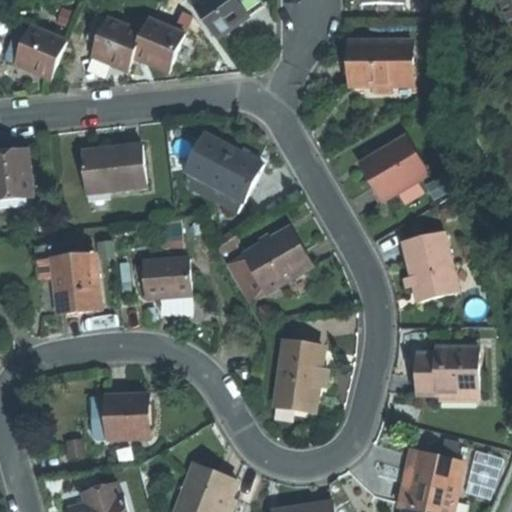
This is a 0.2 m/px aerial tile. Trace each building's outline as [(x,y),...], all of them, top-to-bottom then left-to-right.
[(211,0),(202,6),(224,38),(241,26),(257,15),(247,0),(211,0)] [(268,0),(247,0),(257,15),(272,5),(268,0)] [(116,66),(134,74),(141,58),(151,33),(118,19),(117,21),(105,16),(94,40),(106,45),(100,58),(100,59),(116,66)] [(151,33),(141,58),(159,66),(178,74),(183,61),(194,37),(194,36),(157,20),(151,33)] [(57,82),(73,45),(36,29),(35,31),(22,26),(12,50),(24,55),(20,66),(38,74),(57,82)] [(206,42),(194,37),(183,61),(195,66),(206,42)] [(419,40),(354,43),(355,60),(356,86),(383,85),(401,84),(421,83),(419,40)] [(401,84),(383,85),(384,93),(401,92),(401,84)] [(209,134),(189,171),(249,204),(269,167),(241,152),(209,134)] [(417,138),(368,165),(378,183),(390,203),(438,176),(417,138)] [(115,152),(87,155),(92,197),(152,190),(148,148),(115,152)] [(0,156),(0,202),(37,199),(32,153),(9,156),(0,156)] [(296,230),(252,256),(274,293),(318,267),(306,246),(296,230)] [(420,273),(426,301),(467,292),(454,233),(413,242),(420,273)] [(59,257),(66,314),(89,311),(110,309),(103,252),(59,257)] [(149,260),(152,298),(174,297),(196,295),(194,257),(149,260)] [(426,400),(485,390),(478,343),(437,350),(438,356),(419,359),(422,377),(426,400)] [(292,345),(283,403),(324,409),(327,389),(329,369),(332,350),(292,345)] [(336,370),(329,369),(327,389),(333,390),(334,382),(336,370)] [(116,398),(116,439),(156,439),(155,397),(135,397),(116,398)] [(458,511),(470,463),(423,453),(416,482),(412,481),(409,494),(406,506),(411,507),(409,511),(458,511)] [(183,511),(233,511),(245,481),(223,473),(202,464),(183,511)] [(95,505),(126,497),(123,485),(92,494),(95,505)] [(79,511),(135,511),(131,495),(126,497),(95,505),(78,509),(79,511)] [(312,506),(282,511),(281,511),(343,511),(341,501),(312,506)]
